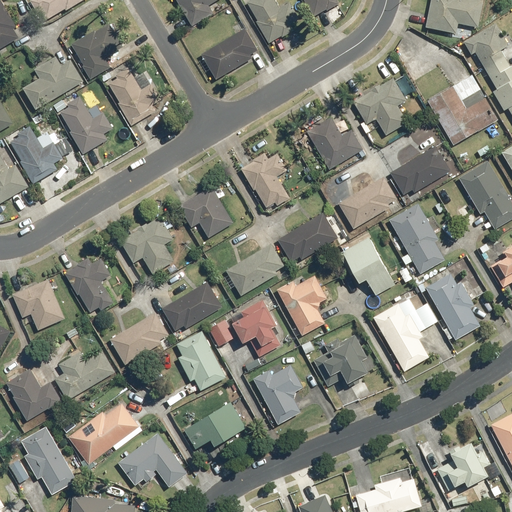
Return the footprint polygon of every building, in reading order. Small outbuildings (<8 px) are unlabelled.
[(2,0),(0,0),(0,49),(21,38),(16,29),(19,27),(2,0)] [(32,0),(45,22),(67,9),(68,10),(85,0),(32,0)] [(179,0),(194,26),(216,13),(211,5),(219,0),(179,0)] [(252,0),(250,2),(260,20),(258,21),(271,43),(283,35),(284,37),(296,30),(293,23),(302,18),(292,2),(282,8),(277,0),(252,0)] [(306,0),(316,16),(329,9),(329,10),(341,3),(339,0),(306,0)] [(433,0),(428,27),(459,33),(461,23),(480,27),(485,0),(433,0)] [(111,22),(74,44),(86,65),(85,66),(92,79),(113,67),(107,58),(126,47),(111,22)] [(498,23),(466,42),(474,54),(477,52),(499,89),(495,91),(507,110),(510,108),(511,110),(511,64),(503,50),(511,45),(498,23)] [(204,54),(219,79),(255,57),(253,55),(261,50),(247,28),(204,54)] [(25,88),(38,110),(86,81),(73,59),(64,65),(58,56),(37,69),(42,78),(25,88)] [(120,103),(134,126),(158,111),(155,105),(164,100),(154,83),(144,89),(130,67),(117,74),(119,78),(110,83),(122,102),(120,103)] [(474,74),(430,100),(456,145),(480,131),(481,131),(501,119),(474,74)] [(378,118),(388,135),(410,122),(400,105),(409,100),(396,78),(383,85),(382,84),(373,89),(374,90),(356,101),(369,123),(378,118)] [(71,106),(62,112),(74,131),(72,132),(85,154),(110,140),(106,134),(115,128),(106,112),(96,118),(82,96),(70,104),(71,106)] [(0,132),(16,123),(2,99),(0,100),(0,132)] [(330,115),(312,125),(314,128),(310,131),(332,169),(366,149),(355,129),(345,135),(334,116),(332,117),(330,115)] [(22,136),(13,141),(24,160),(22,161),(35,184),(60,170),(56,163),(66,158),(65,156),(75,150),(67,137),(61,140),(57,132),(51,135),(50,132),(39,138),(32,126),(20,133),(22,136)] [(489,144),(477,151),(482,158),(494,151),(489,144)] [(438,145),(393,172),(406,195),(415,189),(417,192),(453,171),(438,145)] [(0,204),(31,186),(18,164),(10,169),(0,151),(0,204)] [(255,160),(243,168),(256,190),(258,189),(268,208),(278,202),(279,205),(292,198),(280,176),(290,170),(280,153),(271,158),(267,152),(255,160)] [(511,220),(511,196),(490,160),(461,177),(483,214),(487,211),(497,229),(511,220)] [(341,204),(356,229),(393,207),(391,204),(400,199),(387,176),(341,204)] [(214,186),(181,206),(194,227),(202,222),(211,238),(236,222),(214,186)] [(420,203),(392,220),(423,274),(448,259),(437,241),(441,239),(420,203)] [(325,212),(280,239),(293,262),(302,256),(304,259),(341,238),(325,212)] [(140,230),(122,240),(136,263),(146,257),(155,274),(177,261),(167,244),(176,239),(163,216),(150,224),(149,223),(139,228),(140,230)] [(385,258),(372,234),(339,252),(352,277),(357,274),(363,285),(369,282),(378,297),(400,285),(385,258)] [(238,286),(244,296),(280,274),(278,271),(287,265),(274,243),(228,270),(231,275),(225,279),(231,289),(238,286)] [(508,257),(493,265),(506,287),(511,283),(511,247),(505,252),(508,257)] [(80,266),(67,274),(80,295),(82,294),(93,312),(101,307),(103,310),(116,302),(103,281),(114,275),(104,258),(95,264),(91,257),(79,265),(80,266)] [(408,265),(399,270),(407,284),(416,279),(408,265)] [(453,273),(428,287),(458,340),(483,326),(473,307),(477,305),(464,282),(459,284),(453,273)] [(279,290),(304,335),(327,323),(321,310),(323,302),(330,298),(317,275),(298,286),(295,281),(279,290)] [(68,319),(51,279),(15,294),(25,317),(33,314),(40,330),(68,319)] [(210,281),(164,308),(178,331),(187,325),(188,328),(225,307),(210,281)] [(410,297),(376,317),(407,371),(432,357),(422,339),(426,337),(423,331),(440,321),(429,303),(418,309),(410,297)] [(246,317),(234,323),(239,331),(240,331),(247,343),(253,340),(262,356),(283,344),(274,328),(280,325),(265,299),(243,312),(246,317)] [(158,312),(112,339),(128,365),(165,343),(163,340),(171,335),(158,312)] [(0,353),(13,331),(0,323),(0,353)] [(229,378),(204,330),(179,343),(185,355),(180,357),(193,381),(197,379),(203,391),(229,378)] [(316,360),(330,386),(348,376),(352,383),(372,372),(371,371),(376,368),(370,356),(369,356),(357,334),(342,342),(340,338),(327,345),(331,352),(316,360)] [(57,378),(70,400),(118,371),(105,350),(88,360),(83,351),(61,364),(67,373),(57,378)] [(260,356),(247,364),(251,371),(264,363),(260,356)] [(271,370),(255,379),(281,425),(304,412),(296,399),(299,391),(306,387),(293,365),(274,375),(271,370)] [(32,368),(8,382),(16,396),(15,397),(29,421),(50,408),(51,410),(65,402),(53,381),(43,387),(32,368)] [(237,378),(229,383),(236,394),(244,389),(237,378)] [(234,402),(187,430),(198,449),(215,439),(219,446),(249,429),(234,402)] [(70,437),(91,464),(142,427),(124,403),(108,415),(105,411),(70,437)] [(511,413),(493,423),(511,460),(511,413)] [(79,481),(49,426),(24,440),(31,453),(27,455),(40,479),(44,477),(55,495),(79,481)] [(160,433),(121,463),(138,485),(146,479),(149,482),(159,475),(156,471),(159,470),(172,487),(190,473),(160,433)] [(439,468),(450,489),(468,479),(471,485),(491,474),(486,466),(491,463),(483,446),(478,449),(474,441),(463,447),(461,444),(450,450),(455,459),(439,468)] [(31,477),(21,459),(11,465),(22,483),(31,477)] [(357,494),(362,511),(399,511),(424,505),(416,477),(403,481),(402,476),(376,484),(378,488),(357,494)] [(501,484),(491,489),(496,498),(506,493),(501,484)] [(334,511),(327,494),(300,505),(303,511),(334,511)] [(468,494),(451,498),(454,509),(471,504),(468,494)] [(75,496),(73,511),(136,511),(137,505),(117,504),(117,499),(75,496)]
